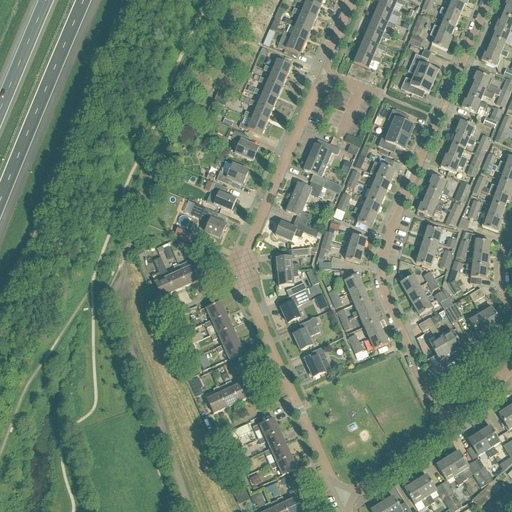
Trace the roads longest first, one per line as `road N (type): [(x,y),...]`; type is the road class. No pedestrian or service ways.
road 1 (residential): [(487,0),(387,234),(379,275),(446,431)]
road 2 (residential): [(243,282),(246,251),(351,0)]
road 3 (motorway): [(0,209),(87,0)]
road 4 (residential): [(340,499),(446,431)]
road 5 (residential): [(293,397),(243,282)]
